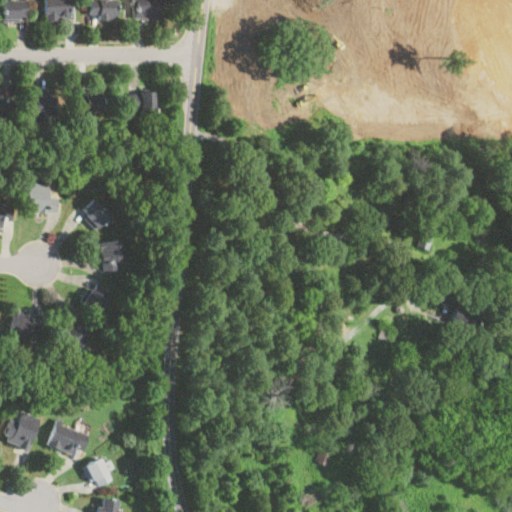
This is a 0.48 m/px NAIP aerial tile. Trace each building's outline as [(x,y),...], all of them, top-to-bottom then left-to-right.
[(70,19),(70,0),(41,0),(41,19),(70,19)] [(112,18),(112,0),(85,0),(85,18),(112,18)] [(131,0),(131,18),(157,19),(157,0),(131,0)] [(340,0),(306,0),(307,13),(331,13),(331,4),(340,4),(340,0)] [(21,1),(0,1),(0,19),(21,19),(21,1)] [(125,90),(125,111),(150,111),(151,90),(125,90)] [(75,109),(97,109),(98,91),(75,91),(75,109)] [(0,115),(10,115),(10,92),(0,92),(0,115)] [(29,121),(53,121),(53,93),(30,93),(29,121)] [(53,210),(53,195),(45,195),(45,183),(23,183),(23,210),(53,210)] [(107,214),(92,199),(78,213),(93,228),(107,214)] [(0,219),(8,219),(8,203),(0,202),(0,219)] [(116,268),(115,260),(126,259),(125,238),(96,240),(98,269),(116,268)] [(94,311),(106,290),(89,280),(77,302),(94,311)] [(5,340),(28,341),(29,312),(6,312),(5,340)] [(469,330),(472,315),(461,312),(460,316),(447,313),(444,324),(469,330)] [(51,329),(60,351),(85,341),(75,319),(51,329)] [(388,341),(392,328),(378,324),(374,337),(388,341)] [(36,418),(18,410),(14,422),(8,419),(0,436),(0,439),(24,448),(36,418)] [(42,441),(73,457),(84,436),(53,420),(42,441)] [(109,478),(95,456),(80,466),(93,487),(109,478)] [(103,496),(100,511),(115,511),(118,499),(103,496)]
